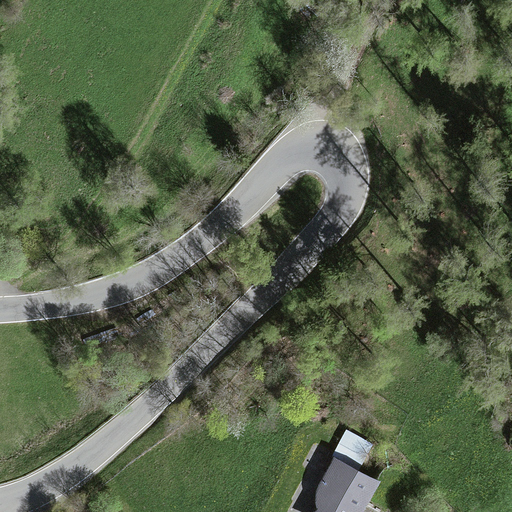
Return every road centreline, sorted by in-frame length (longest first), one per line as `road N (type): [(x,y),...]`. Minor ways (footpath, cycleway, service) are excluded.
road 1 (tertiary): [(0,310),(123,289),(187,250),(304,148),(332,156),(345,177),(337,210),(315,245),(185,372),(82,463),(0,503)]
road 2 (track): [(323,152),(353,54),(384,0)]
